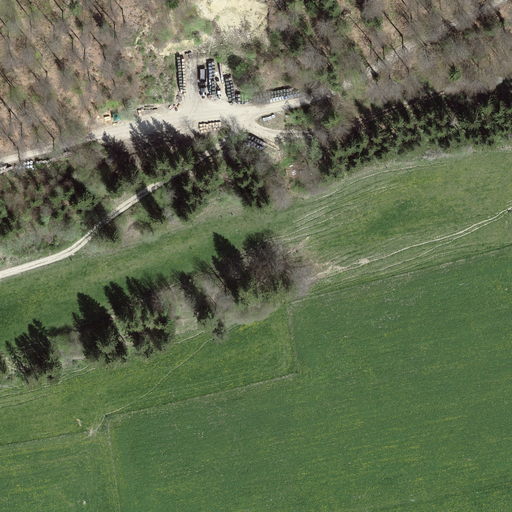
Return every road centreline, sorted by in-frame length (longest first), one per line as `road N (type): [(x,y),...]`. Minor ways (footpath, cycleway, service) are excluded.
road 1 (track): [(0,278),(64,258),(245,129),(248,115),(275,138),(511,78)]
road 2 (unclassified): [(0,157),(248,115),(511,7)]
